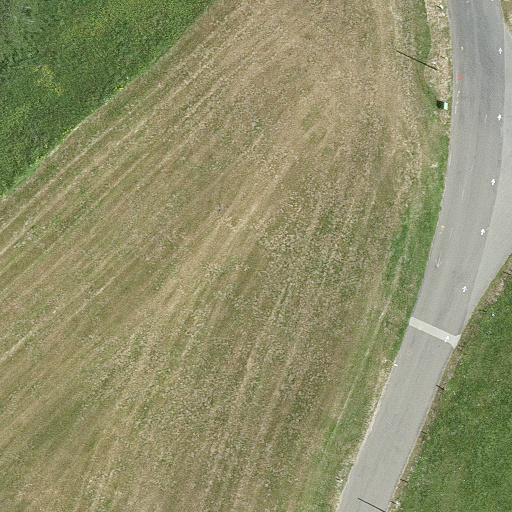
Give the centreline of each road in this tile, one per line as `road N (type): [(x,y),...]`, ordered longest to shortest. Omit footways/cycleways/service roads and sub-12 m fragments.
road 1 (tertiary): [(479,149),(433,328),(360,511)]
road 2 (tertiary): [(472,0),(479,149)]
